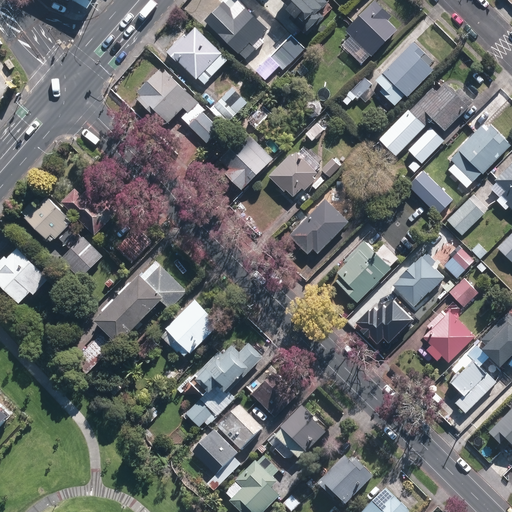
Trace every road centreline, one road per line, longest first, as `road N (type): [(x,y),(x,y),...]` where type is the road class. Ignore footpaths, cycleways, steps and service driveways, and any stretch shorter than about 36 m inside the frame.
road 1 (secondary): [(490,511),(69,89)]
road 2 (motorway): [(81,0),(118,111),(320,511)]
road 3 (motorway): [(263,511),(68,132),(25,0)]
